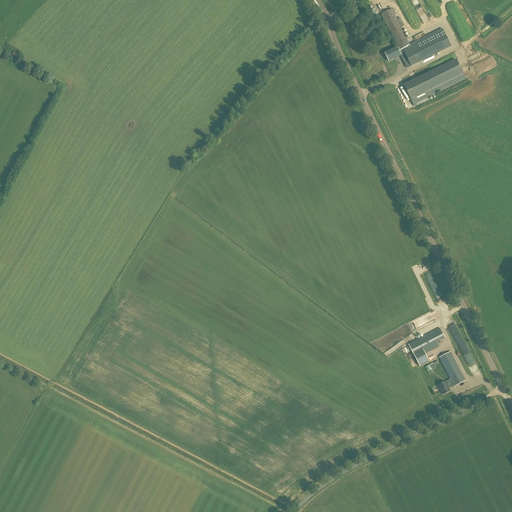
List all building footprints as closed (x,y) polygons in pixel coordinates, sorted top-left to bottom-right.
[(445,11),(438,0),(420,0),(432,19),(445,11)] [(392,9),(381,14),(397,48),(385,53),(389,61),(400,56),(404,64),(409,62),(412,67),(429,59),(420,41),(410,46),(392,9)] [(414,107),(429,99),(428,98),(466,79),(456,59),(404,85),(414,107)] [(423,349),(418,339),(408,344),(413,354),(423,349)] [(454,387),(466,381),(451,352),(439,358),(450,379),(445,382),(438,386),(441,392),(441,391),(443,395),(450,391),(449,389),(453,386),(454,387)]
